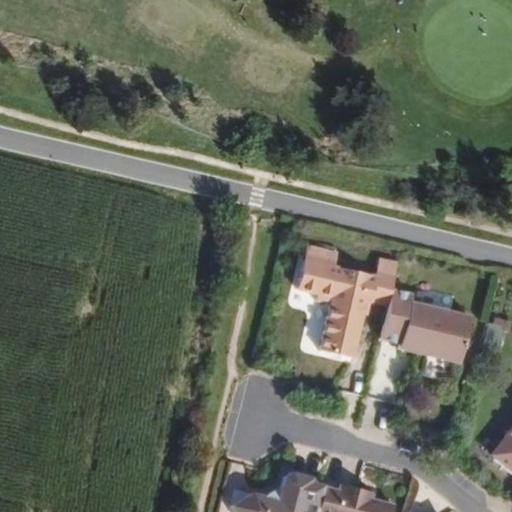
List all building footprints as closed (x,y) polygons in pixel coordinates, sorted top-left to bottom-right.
[(276,222),(276,227),(306,233),(307,228),(276,222)] [(385,257),(364,253),(367,239),(348,236),(347,241),(306,233),(276,227),(270,256),(291,260),(289,268),(304,271),(295,317),(328,323),(336,278),(339,264),(344,265),(361,269),(355,303),(374,306),(374,312),(435,323),(443,278),(383,267),(385,257)] [(511,361),(499,352),(487,367),(498,376),(478,402),(482,405),(468,424),(502,451),(511,438),(511,402),(511,404),(504,399),(511,388),(511,361)] [(498,376),(487,367),(452,412),(468,424),(482,405),(478,402),(498,376)] [(291,511),(296,488),(326,495),(324,502),(330,511),(362,511),(365,503),(367,504),(374,475),(356,471),(356,474),(350,472),(352,463),(320,456),(318,462),(303,459),(303,457),(290,454),(291,450),(270,445),(263,450),(258,473),(256,472),(251,465),(244,470),(232,467),(211,480),(230,510),(238,504),(272,511),(277,511),(278,509),(291,511)] [(400,505),(379,500),(376,511),(429,511),(422,501),(410,508),(406,502),(400,505)]
